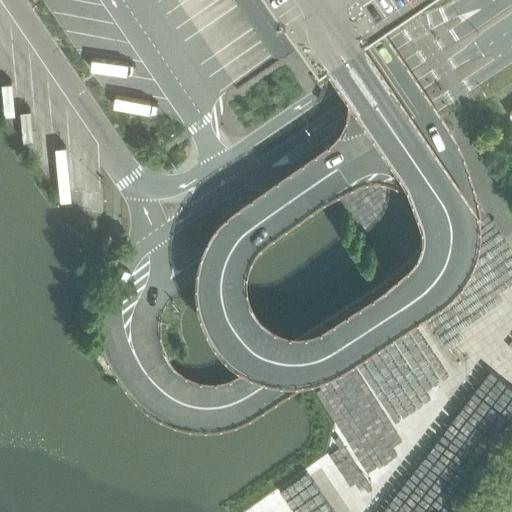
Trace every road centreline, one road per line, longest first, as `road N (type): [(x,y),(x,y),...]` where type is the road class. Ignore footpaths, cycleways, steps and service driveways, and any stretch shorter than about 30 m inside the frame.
road 1 (unclassified): [(220,161),(237,181),(289,178),(442,69),(511,37)]
road 2 (unclassified): [(487,0),(442,14),(220,161)]
road 3 (unclassified): [(220,161),(157,188),(129,176),(11,0)]
road 4 (unclassified): [(122,0),(220,161)]
